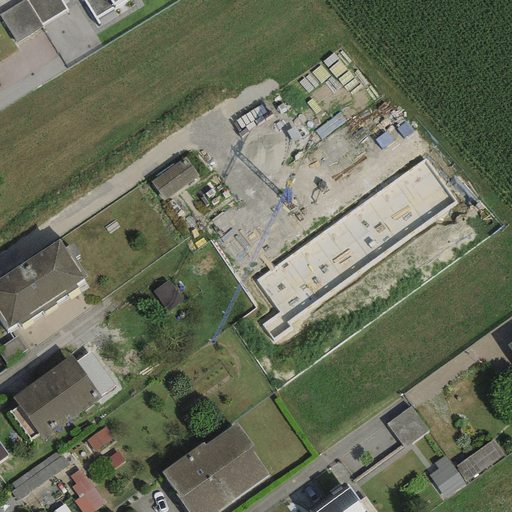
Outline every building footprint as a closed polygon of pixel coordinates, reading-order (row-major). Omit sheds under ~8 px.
[(69,11),(62,0),(24,0),(0,14),(0,15),(16,43),(69,11)] [(82,0),(95,20),(114,8),(112,6),(122,0),(82,0)] [(185,163),(151,184),(162,202),(196,180),(185,163)] [(59,239),(0,278),(0,319),(7,329),(17,323),(19,326),(43,310),(44,312),(56,304),(55,303),(77,288),(75,284),(85,277),(59,239)] [(89,352),(75,362),(100,396),(114,385),(89,352)] [(70,356),(12,398),(42,440),(100,397),(100,396),(75,362),(70,356)] [(410,413),(385,428),(402,454),(426,439),(410,413)] [(203,443),(160,474),(187,511),(218,511),(269,476),(252,451),(255,449),(236,422),(204,444),(203,443)] [(505,455),(494,441),(454,471),(463,485),(505,455)] [(463,485),(454,471),(446,457),(434,464),(437,469),(429,474),(443,497),(463,485)] [(93,511),(104,505),(80,471),(71,478),(75,484),(71,487),(80,499),(75,502),(81,511),(93,511)] [(367,511),(346,484),(308,511),(367,511)]
